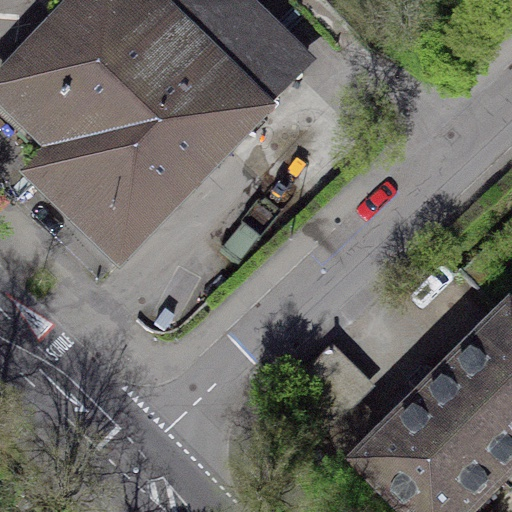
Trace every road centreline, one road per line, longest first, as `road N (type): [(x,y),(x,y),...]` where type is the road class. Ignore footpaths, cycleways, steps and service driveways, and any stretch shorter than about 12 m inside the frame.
road 1 (residential): [(139,462),(511,106)]
road 2 (secondary): [(0,332),(139,462)]
